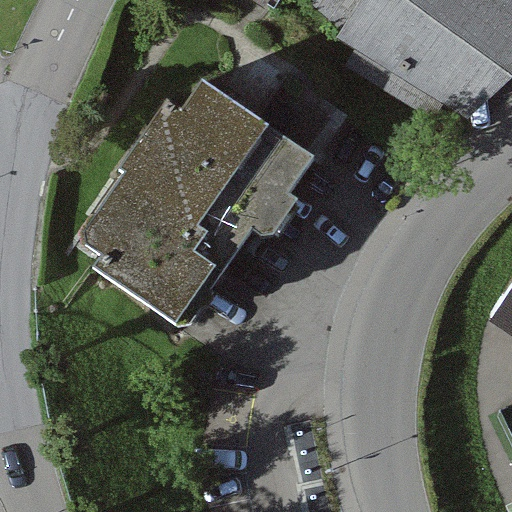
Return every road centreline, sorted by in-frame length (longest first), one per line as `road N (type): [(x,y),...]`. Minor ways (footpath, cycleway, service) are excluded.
road 1 (unclassified): [(392,511),(374,423),(398,307),(434,237),(511,153)]
road 2 (residential): [(0,145),(79,0)]
